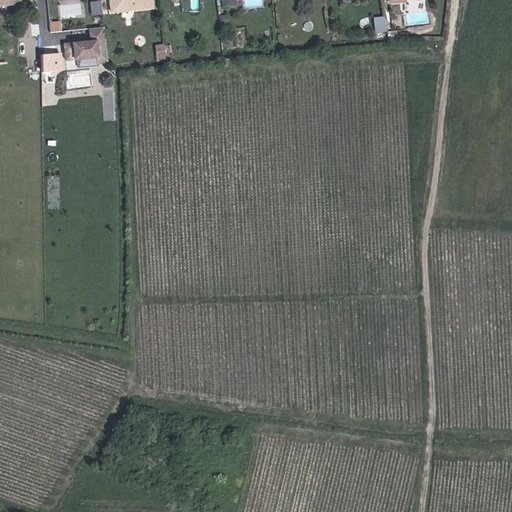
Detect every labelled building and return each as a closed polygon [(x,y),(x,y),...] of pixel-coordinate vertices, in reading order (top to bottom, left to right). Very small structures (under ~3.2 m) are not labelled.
[(102,0),(93,1),(93,13),(102,13),(102,0)] [(110,0),(112,12),(123,11),(121,4),(136,2),(137,9),(152,7),(150,0),(110,0)] [(121,4),(123,11),(137,9),(136,2),(121,4)] [(373,15),(375,29),(384,28),(382,14),(373,15)] [(51,21),(52,30),(63,30),(62,20),(51,21)] [(109,59),(105,25),(91,26),(92,39),(65,42),(67,57),(98,54),(98,60),(109,59)] [(395,28),(385,29),(386,36),(395,35),(395,28)] [(159,44),(158,59),(166,59),(166,44),(159,44)] [(322,156),(314,156),(313,165),(304,165),(304,183),(322,182),(322,156)]
